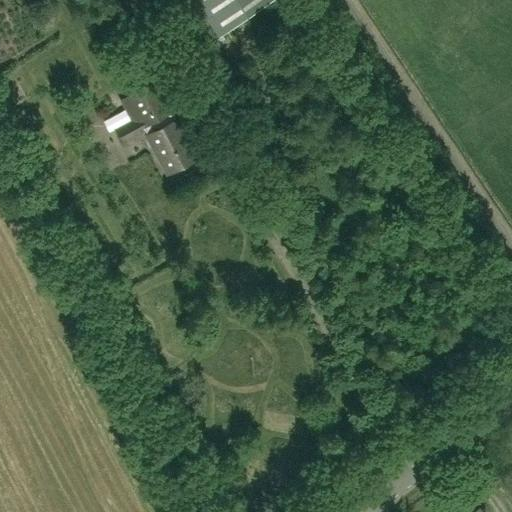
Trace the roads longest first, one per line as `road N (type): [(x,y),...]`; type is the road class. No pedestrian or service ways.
road 1 (track): [(348,0),(511,236)]
road 2 (tertiary): [(372,511),(511,407)]
